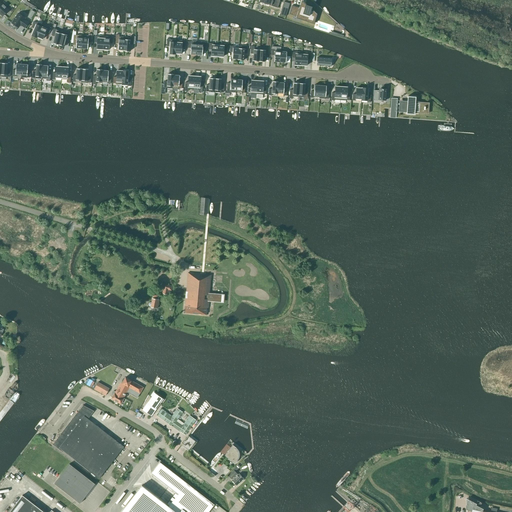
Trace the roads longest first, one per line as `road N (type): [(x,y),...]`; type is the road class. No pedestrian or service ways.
road 1 (residential): [(40,54),(387,79)]
road 2 (unclassified): [(157,441),(155,432),(84,393),(51,435)]
